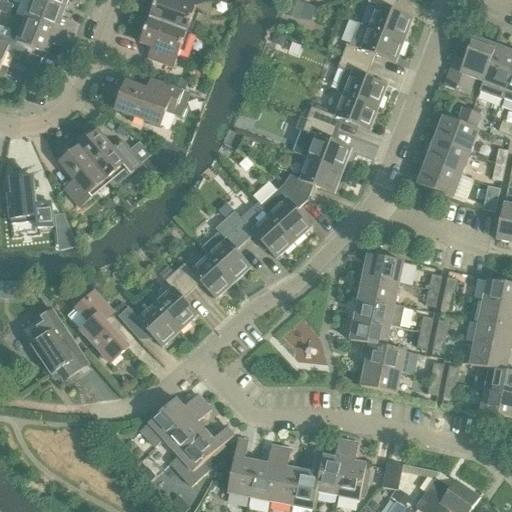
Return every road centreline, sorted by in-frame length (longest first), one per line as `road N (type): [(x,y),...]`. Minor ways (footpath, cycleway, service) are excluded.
road 1 (residential): [(511,474),(477,449),(335,420),(249,417),(198,360)]
road 2 (residential): [(198,360),(317,267),(375,208)]
road 3 (residential): [(375,208),(453,0)]
road 4 (residential): [(0,125),(35,127),(59,117),(115,0)]
